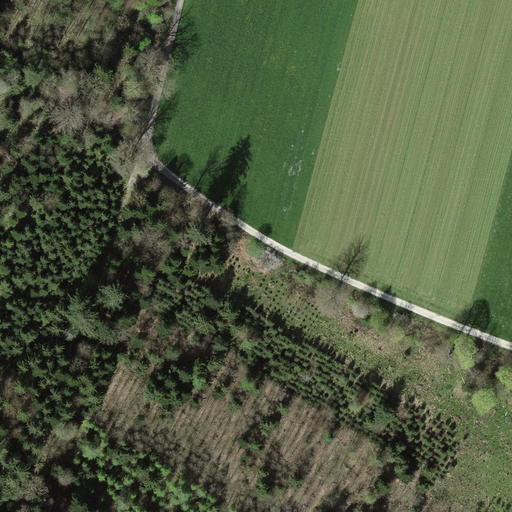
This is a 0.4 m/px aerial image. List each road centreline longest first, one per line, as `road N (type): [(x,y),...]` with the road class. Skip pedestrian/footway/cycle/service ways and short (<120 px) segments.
road 1 (track): [(143,151),(266,242),(511,348)]
road 2 (track): [(20,511),(143,151)]
road 3 (track): [(0,42),(143,151)]
road 4 (track): [(143,151),(180,0)]
